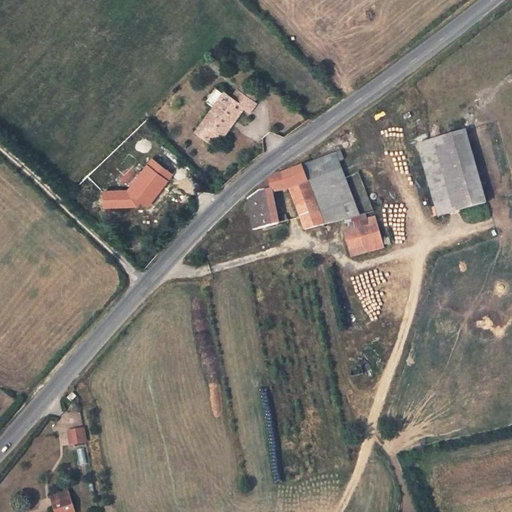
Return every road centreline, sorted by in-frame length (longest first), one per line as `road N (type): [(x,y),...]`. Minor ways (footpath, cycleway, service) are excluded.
road 1 (tertiary): [(0,450),(252,176),(495,0)]
road 2 (track): [(338,511),(373,426),(420,248)]
road 3 (track): [(297,241),(323,245),(350,264),(420,248)]
